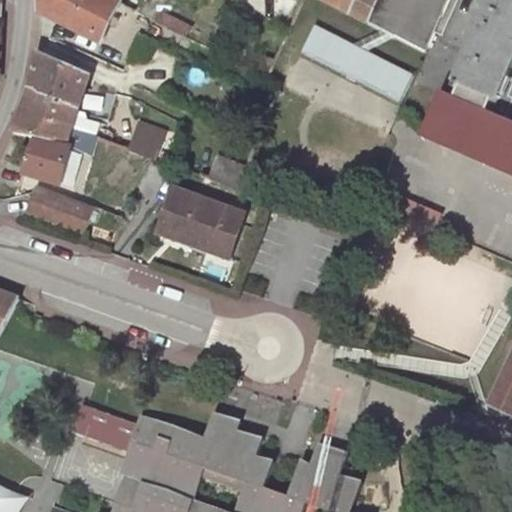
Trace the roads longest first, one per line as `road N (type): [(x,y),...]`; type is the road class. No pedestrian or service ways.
road 1 (residential): [(267,349),(0,256)]
road 2 (residential): [(0,117),(25,0)]
